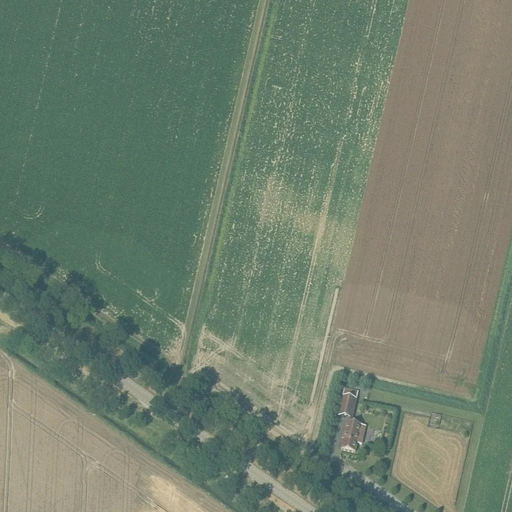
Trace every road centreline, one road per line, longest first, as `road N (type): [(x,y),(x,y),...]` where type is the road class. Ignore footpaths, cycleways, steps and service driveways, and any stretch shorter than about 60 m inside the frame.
road 1 (track): [(0,244),(309,456),(331,367),(475,402),(511,244)]
road 2 (track): [(73,348),(118,358),(157,382),(185,377),(274,0)]
road 3 (track): [(150,378),(167,378),(178,364),(262,0)]
road 4 (secondary): [(309,511),(0,296)]
road 5 (track): [(0,353),(225,511)]
road 6 (track): [(163,410),(109,393),(0,326)]
